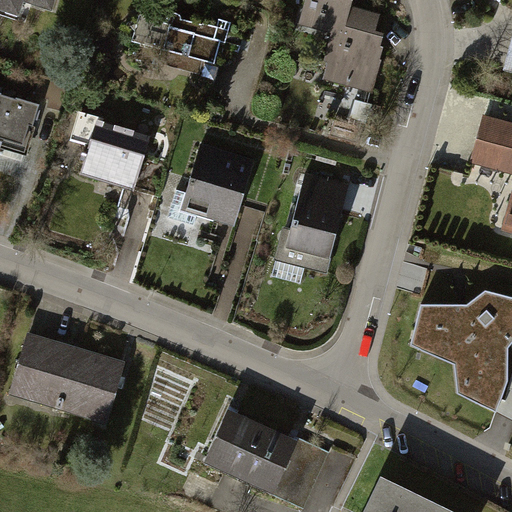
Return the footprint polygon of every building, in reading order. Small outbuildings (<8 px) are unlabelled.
[(59,0),(0,0),(0,16),(18,23),(25,4),(54,14),(59,0)] [(311,0),(305,23),(338,32),(325,82),(379,97),(400,19),(355,7),(356,0),(311,0)] [(180,16),(144,6),(140,22),(130,24),(136,33),(132,43),(172,54),(168,67),(200,76),(205,63),(215,65),(222,43),(226,45),(229,32),(215,28),(204,25),(203,27),(182,20),(181,18),(180,16)] [(33,109),(0,99),(0,141),(22,148),(33,109)] [(511,124),(486,117),(473,165),(511,175),(511,193),(502,230),(511,233),(511,124)] [(149,136),(92,118),(76,170),(132,187),(149,136)] [(252,168),(201,152),(182,213),(233,229),(252,168)] [(351,190),(303,178),(283,259),(331,271),(351,190)] [(459,386),(496,407),(507,378),(509,343),(511,339),(511,291),(485,281),(466,301),(460,300),(421,299),(412,339),(453,357),(459,386)] [(122,364),(24,336),(7,394),(105,422),(122,364)] [(293,445),(225,415),(203,464),(272,494),(293,445)] [(285,493),(310,502),(323,462),(298,454),(292,474),(291,474),(285,493)] [(462,511),(385,474),(366,511),(462,511)]
